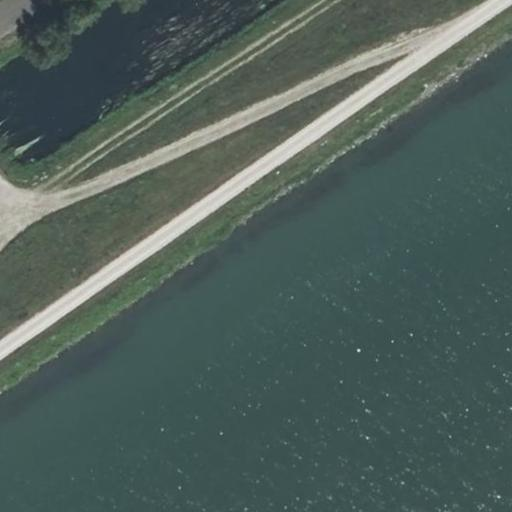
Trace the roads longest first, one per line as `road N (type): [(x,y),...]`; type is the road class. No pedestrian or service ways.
road 1 (track): [(496,0),(0,350)]
road 2 (track): [(0,244),(24,219),(457,26)]
road 3 (track): [(0,232),(98,153),(324,0)]
